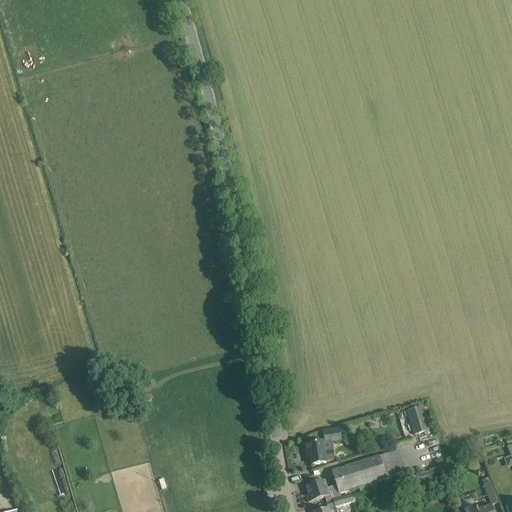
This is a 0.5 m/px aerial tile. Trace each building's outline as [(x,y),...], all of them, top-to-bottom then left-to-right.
[(408,413),(415,436),(430,431),(423,408),(408,413)] [(326,442),(341,440),(340,430),(324,432),(326,442)] [(312,466),(326,463),(326,460),(334,459),(333,452),(325,453),(323,443),(306,446),(307,454),(310,453),(312,466)] [(339,495),(406,474),(399,451),(332,472),(337,486),(339,495)] [(165,479),(159,481),(162,491),(167,489),(165,479)] [(326,503),(327,504),(341,500),(341,499),(339,495),(337,486),(336,486),(327,489),(325,482),(307,487),(310,496),(307,497),(309,503),(325,498),(326,503)] [(414,501),(424,497),(420,488),(416,489),(414,482),(409,483),(411,491),(410,491),(414,501)] [(490,483),(484,485),(490,501),(496,499),(490,483)] [(328,510),(320,511),(337,511),(336,508),(353,503),(351,497),(341,500),(327,504),(328,510)]
